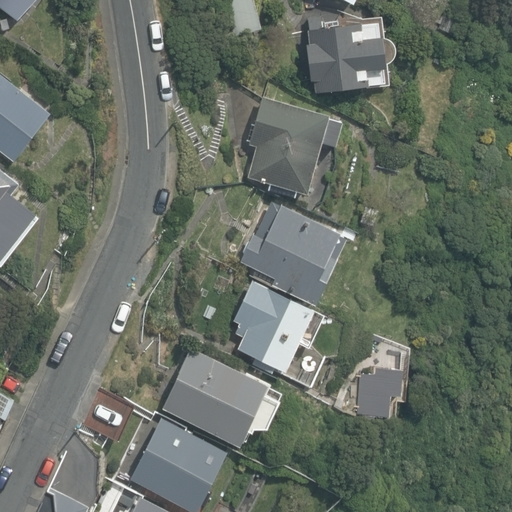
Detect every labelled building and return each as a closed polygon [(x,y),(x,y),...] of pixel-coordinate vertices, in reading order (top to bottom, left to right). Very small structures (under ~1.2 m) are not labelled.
[(0,0),(0,9),(14,20),(29,0),(0,0)] [(359,25),(307,30),(309,45),(304,45),(308,83),(313,83),(314,93),(368,87),(366,72),(383,70),(379,37),(360,40),(359,25)] [(0,152),(11,161),(50,111),(0,71),(0,152)] [(327,116),(260,96),(246,145),(256,148),(248,176),(305,192),(327,116)] [(0,178),(0,196),(9,185),(0,178)] [(345,234),(282,205),(264,241),(252,235),(240,262),(273,278),(270,285),(311,305),(345,234)] [(311,310),(251,282),(233,320),(239,323),(234,333),(243,337),(237,349),(282,370),(311,310)] [(370,372),(357,371),(354,414),(380,416),(382,390),(392,391),(396,336),(373,334),(370,372)] [(188,349),(160,407),(237,444),(265,385),(188,349)] [(194,511),(225,451),(161,419),(130,481),(193,511),(194,511)] [(166,511),(139,498),(131,511),(166,511)]
